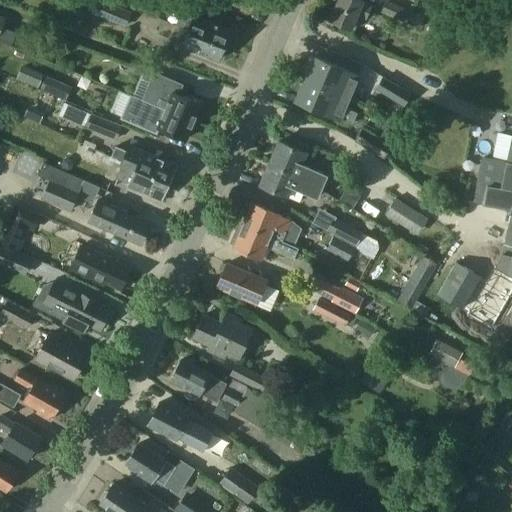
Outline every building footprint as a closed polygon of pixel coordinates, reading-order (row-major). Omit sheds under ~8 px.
[(127,28),(133,12),(103,0),(101,0),(95,15),(127,28)] [(143,0),(170,11),(174,0),(143,0)] [(362,0),(339,0),(331,19),(355,30),(361,16),(366,19),(372,5),(362,1),(363,0),(362,0)] [(409,10),(387,0),(382,11),(404,21),(409,10)] [(182,11),(176,25),(225,45),(226,42),(229,40),(231,35),(230,32),(231,29),(195,15),(193,16),(182,11)] [(223,48),(225,45),(176,25),(171,38),(182,43),(182,45),(219,60),(220,57),(223,56),(225,51),(223,48)] [(306,78),(350,96),(359,75),(315,57),(306,78)] [(147,102),(164,109),(193,121),(201,103),(173,91),(178,81),(170,77),(154,71),(149,83),(142,100),(147,102)] [(383,76),(377,88),(404,104),(411,93),(383,76)] [(67,100),(73,87),(48,77),(43,89),(67,100)] [(297,99),(341,118),(352,123),(357,112),(346,107),(350,96),(306,78),(297,99)] [(130,94),(120,116),(132,121),(157,132),(158,128),(161,129),(186,139),(193,121),(164,109),(147,102),(142,100),(132,95),(130,94)] [(121,126),(102,118),(92,114),(86,128),(118,142),(124,127),(121,126)] [(363,129),(357,141),(384,157),(391,145),(363,129)] [(483,157),(478,180),(511,186),(511,134),(499,132),(493,159),(483,157)] [(312,170),(301,166),(307,152),(280,141),(270,163),(323,186),(327,176),(313,169),(312,170)] [(116,145),(111,157),(116,159),(122,162),(167,182),(174,166),(129,146),(127,150),(116,145)] [(167,182),(122,162),(115,178),(160,198),(167,182)] [(40,173),(50,178),(42,197),(72,210),(84,181),(45,163),(40,173)] [(323,186),(270,163),(261,185),(299,201),(304,191),(319,197),(323,186)] [(511,186),(478,180),(477,183),(474,202),(511,209),(502,253),(500,253),(494,267),(511,277),(511,186)] [(428,218),(396,197),(385,214),(418,234),(428,218)] [(151,222),(108,203),(99,200),(89,222),(141,244),(151,222)] [(1,243),(21,252),(32,229),(36,231),(43,215),(19,203),(15,211),(11,209),(5,223),(9,224),(1,243)] [(253,203),(244,225),(294,247),(302,230),(291,222),(280,217),(281,215),(253,203)] [(316,223),(357,246),(363,234),(322,212),(316,223)] [(231,244),(235,246),(235,247),(262,259),(267,246),(295,258),(299,249),(294,247),(244,225),(240,223),(231,244)] [(327,247),(349,260),(355,249),(333,236),(327,247)] [(35,258),(21,252),(1,243),(0,242),(0,263),(26,276),(35,258)] [(104,286),(106,282),(120,289),(130,267),(83,246),(71,271),(104,286)] [(412,274),(424,280),(435,261),(423,254),(412,274)] [(437,292),(463,308),(466,303),(473,307),(469,312),(491,325),(511,287),(511,280),(492,269),(486,279),(454,262),(437,292)] [(218,286),(244,297),(257,303),(266,281),(254,276),(254,275),(228,264),(218,286)] [(331,302),(354,314),(362,298),(341,286),(340,289),(316,276),(310,288),(332,300),(331,302)] [(111,308),(65,285),(64,285),(52,310),(83,324),(84,322),(100,330),(102,326),(106,326),(112,314),(110,310),(111,308)] [(320,297),(313,310),(344,327),(351,314),(320,297)] [(35,314),(8,300),(1,314),(27,328),(35,314)] [(205,315),(194,337),(212,345),(210,350),(225,357),(227,353),(239,359),(254,328),(240,321),(241,319),(227,312),(222,323),(205,315)] [(376,330),(360,320),(355,328),(371,337),(376,330)] [(50,333),(37,358),(75,378),(88,354),(50,333)] [(463,351),(437,338),(429,353),(455,367),(463,351)] [(183,358),(172,379),(199,393),(200,393),(218,402),(227,383),(210,373),(183,358)] [(269,378),(238,363),(233,374),(264,389),(269,378)] [(380,392),(389,378),(370,365),(361,380),(380,392)] [(51,420),(56,410),(61,411),(65,403),(63,400),(65,395),(20,370),(15,379),(31,388),(24,399),(39,408),(37,412),(51,420)] [(224,398),(238,405),(236,408),(236,413),(299,454),(315,430),(247,387),(233,379),(224,398)] [(200,446),(210,451),(221,457),(228,442),(206,432),(208,428),(187,417),(188,416),(161,402),(150,423),(177,437),(178,437),(198,447),(200,446)] [(28,458),(29,456),(33,458),(39,448),(35,446),(41,437),(16,422),(15,423),(2,415),(0,419),(0,425),(10,432),(4,443),(28,458)] [(151,482),(154,477),(164,483),(163,486),(179,496),(184,489),(187,491),(199,472),(180,460),(175,466),(165,460),(139,443),(126,463),(141,473),(139,475),(151,482)] [(0,487),(7,491),(20,471),(0,458),(0,487)] [(231,468),(221,484),(249,502),(259,487),(231,468)] [(102,502),(101,504),(113,511),(144,511),(147,508),(137,501),(138,500),(114,484),(109,492),(105,492),(101,498),(102,500),(102,502)] [(219,511),(187,491),(175,510),(178,511),(219,511)]
